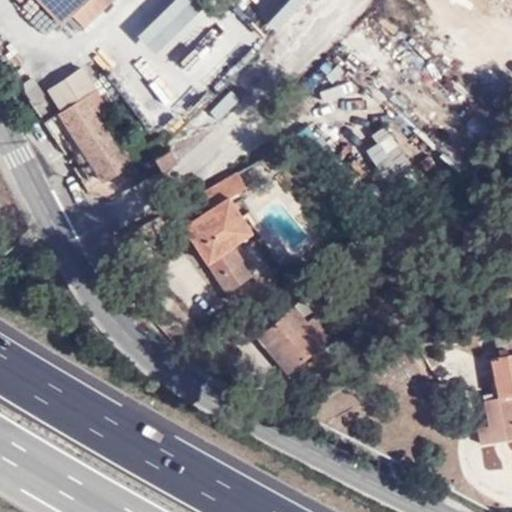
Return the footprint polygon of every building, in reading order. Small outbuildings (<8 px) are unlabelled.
[(34,0),(57,22),(67,12),(79,0),(34,0)] [(79,0),(67,12),(85,30),(116,0),(79,0)] [(163,67),(146,74),(158,103),(175,95),(163,67)] [(60,108),(92,90),(81,73),(51,94),(60,108)] [(35,107),(47,99),(34,79),(25,85),(26,94),(35,107)] [(60,108),(38,121),(84,193),(112,198),(175,160),(157,132),(141,142),(149,155),(137,163),(122,138),(111,145),(96,123),(109,114),(92,90),(60,108)] [(220,119),(239,101),(230,91),(211,109),(220,119)] [(181,131),(183,159),(235,155),(233,117),(209,119),(210,129),(181,131)] [(386,127),(371,134),(376,144),(368,149),(382,176),(406,163),(386,127)] [(408,169),(383,183),(390,197),(414,182),(408,169)] [(250,188),(241,171),(225,180),(202,193),(211,208),(199,213),(202,218),(188,227),(225,290),(250,275),(231,243),(241,238),(231,220),(240,214),(231,198),(250,188)] [(413,200),(372,224),(363,230),(369,240),(391,227),(398,239),(425,223),(413,200)] [(231,220),(241,238),(250,233),(240,214),(231,220)] [(253,274),(267,265),(251,240),(237,249),(253,274)] [(299,297),(254,331),(282,365),(325,331),(299,297)] [(511,354),(485,361),(489,383),(474,386),(480,413),(463,415),(467,434),(499,428),(501,439),(511,436),(511,354)]
